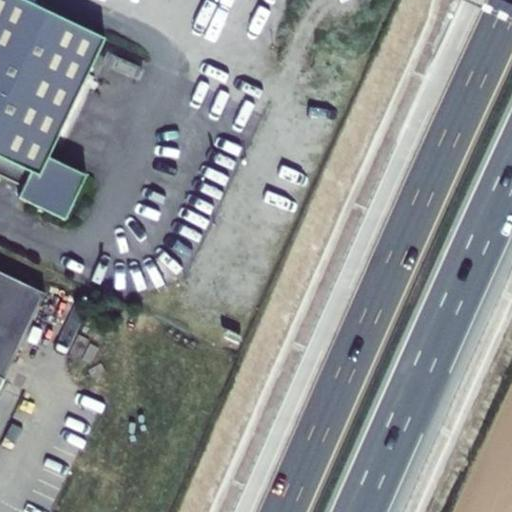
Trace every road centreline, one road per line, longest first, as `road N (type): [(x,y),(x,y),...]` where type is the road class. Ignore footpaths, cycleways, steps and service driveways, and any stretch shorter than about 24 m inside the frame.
road 1 (motorway): [(507,0),(278,511)]
road 2 (motorway): [(356,511),(511,169)]
